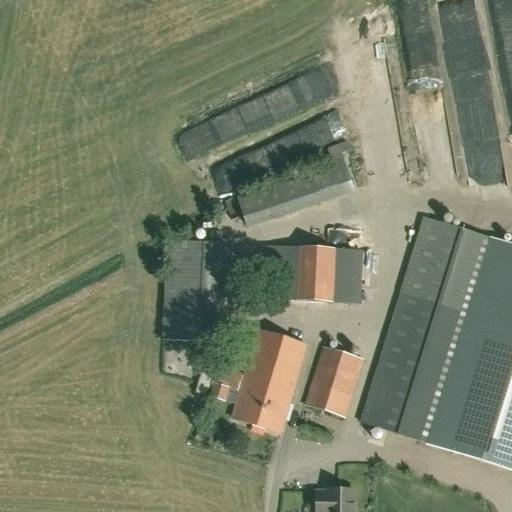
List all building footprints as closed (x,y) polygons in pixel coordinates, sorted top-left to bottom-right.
[(200,153),(346,95),(334,66),(188,124),(200,153)] [(279,164),(346,137),(337,114),(270,141),(279,164)] [(246,228),(356,197),(344,152),(352,150),(350,141),(325,148),(330,162),(235,189),(246,228)] [(511,245),(504,243),(423,218),(402,292),(360,424),(437,448),(511,473),(511,245)] [(166,243),(164,342),(228,344),(231,244),(166,243)] [(361,253),(271,248),(268,300),(358,305),(361,253)] [(252,356),(237,406),(233,421),(280,435),(307,348),(244,329),(237,352),(252,356)] [(343,419),(362,361),(323,349),(305,406),(343,419)] [(209,399),(234,403),(241,365),(203,359),(197,394),(210,396),(209,399)] [(353,511),(353,492),(326,492),(326,494),(316,493),(315,511),(353,511)]
